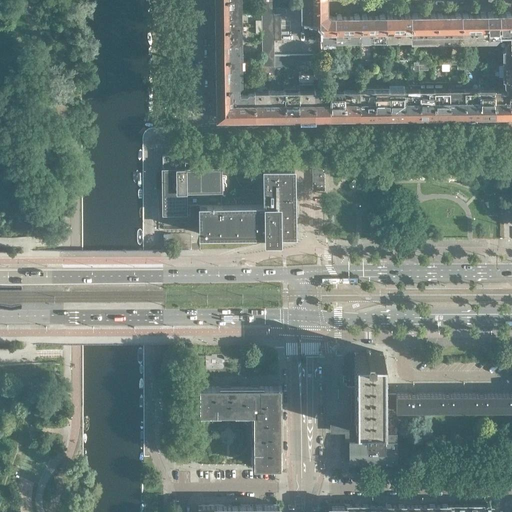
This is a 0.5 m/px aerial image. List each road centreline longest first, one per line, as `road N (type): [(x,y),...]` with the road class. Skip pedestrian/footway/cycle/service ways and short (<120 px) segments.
road 1 (residential): [(199,0),(200,133),(511,127)]
road 2 (secondary): [(0,318),(294,316)]
road 3 (secondary): [(232,274),(0,275)]
road 4 (residential): [(304,488),(506,485)]
road 5 (residential): [(337,335),(388,335),(413,375),(511,373)]
road 6 (secondary): [(294,316),(296,471),(304,488)]
road 7 (secondary): [(309,316),(465,318)]
road 8 (secondary): [(511,272),(356,272)]
road 9 (residential): [(182,511),(184,490),(193,488),(304,488)]
road 10 (secondary): [(304,488),(311,469),(309,349)]
